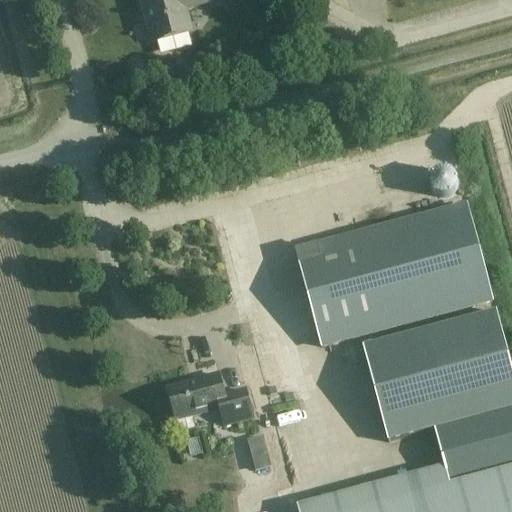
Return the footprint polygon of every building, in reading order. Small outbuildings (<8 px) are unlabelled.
[(142,0),(146,14),(148,14),(155,39),(189,31),(187,23),(190,23),(186,10),(222,1),(221,0),(142,0)] [(310,47),(313,41),(336,54),(343,43),(309,24),(303,36),(305,37),(302,42),(310,47)] [(448,172),(442,172),(437,174),(432,179),(431,186),(432,193),(438,198),(446,201),(452,198),(457,193),(459,187),(458,181),(455,176),(448,172)] [(297,254),(323,348),(492,303),(467,208),(297,254)] [(511,379),(495,314),(363,349),(388,443),(435,431),(511,410),(511,379)] [(139,339),(108,353),(119,379),(151,365),(139,339)] [(221,411),(225,427),(253,420),(246,392),(225,398),(219,376),(168,390),(177,422),(221,411)] [(511,410),(435,431),(450,488),(511,471),(511,410)] [(511,511),(511,471),(450,488),(361,511),(511,511)]
